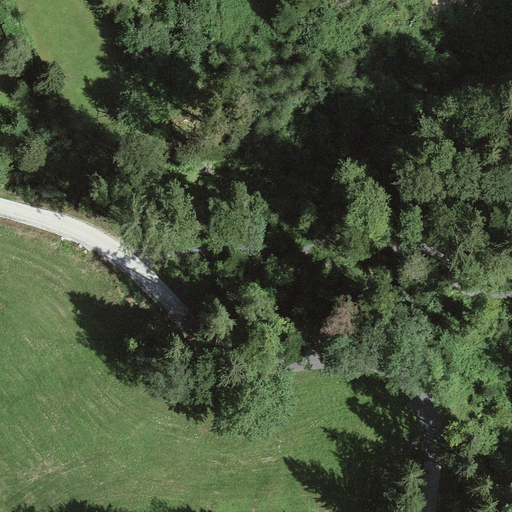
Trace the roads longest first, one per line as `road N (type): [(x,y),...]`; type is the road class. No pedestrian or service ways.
road 1 (unclassified): [(427,511),(434,423),(413,380),(360,360),(260,363),(225,352),(97,239),(0,207)]
road 2 (track): [(378,511),(426,398)]
